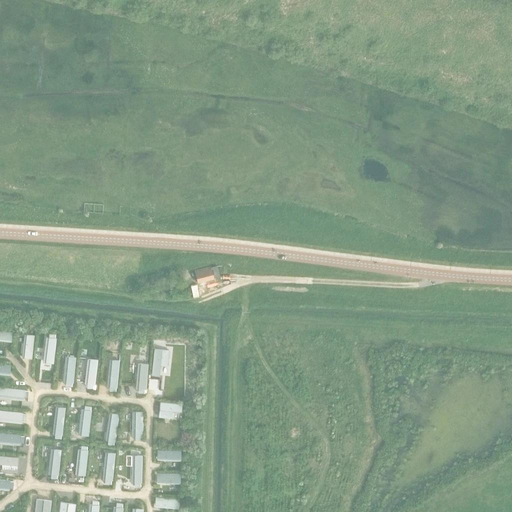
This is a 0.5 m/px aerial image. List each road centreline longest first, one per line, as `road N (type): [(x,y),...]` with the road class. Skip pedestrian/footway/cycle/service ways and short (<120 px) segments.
road 1 (tertiary): [(511,279),(0,232)]
road 2 (track): [(441,274),(421,284),(250,280),(202,297),(170,298),(0,281)]
